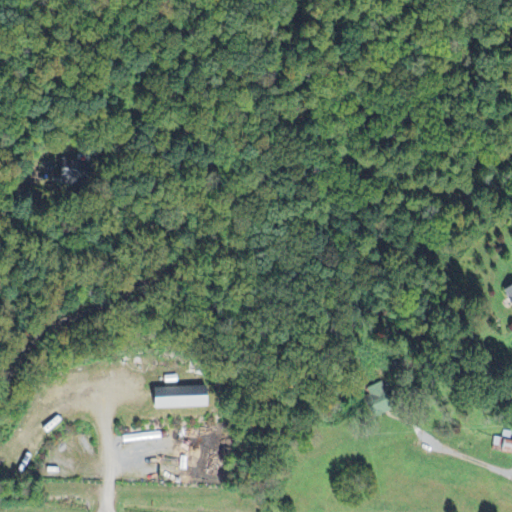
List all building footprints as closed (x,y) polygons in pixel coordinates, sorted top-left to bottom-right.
[(82,173),(82,163),(70,163),(70,170),(60,170),(60,186),(87,187),(87,173),(82,173)] [(511,284),(499,291),(511,315),(511,284)] [(372,395),(365,399),(373,418),(394,408),(382,383),(369,389),(372,395)] [(210,408),(209,387),(150,389),(151,410),(210,408)] [(500,453),(511,454),(511,440),(495,439),(494,447),(501,448),(500,453)]
